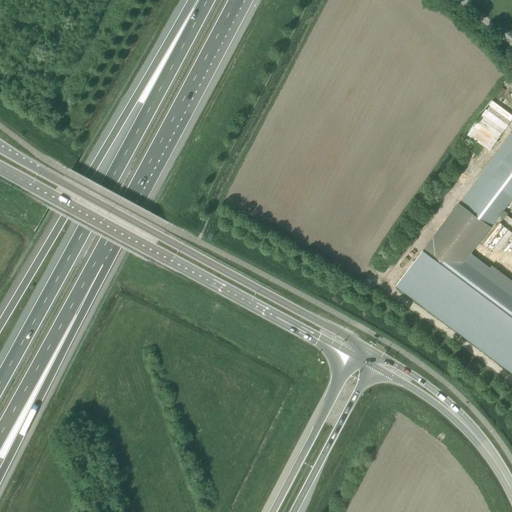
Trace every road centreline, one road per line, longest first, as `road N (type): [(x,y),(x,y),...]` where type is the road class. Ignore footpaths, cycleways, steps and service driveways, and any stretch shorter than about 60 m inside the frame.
road 1 (motorway): [(206,0),(0,381)]
road 2 (secondary): [(368,347),(0,148)]
road 3 (secondary): [(0,168),(353,356)]
road 4 (motorway): [(204,0),(146,78),(0,325)]
road 5 (motorway): [(97,259),(235,0)]
road 6 (motorway): [(0,483),(97,259)]
road 7 (motorway): [(0,435),(97,259)]
road 8 (motorway): [(353,356),(273,511)]
road 9 (motorway): [(293,511),(370,366)]
road 10 (tertiary): [(489,455),(455,409),(368,347)]
road 11 (tertiary): [(370,366),(432,402),(489,455)]
